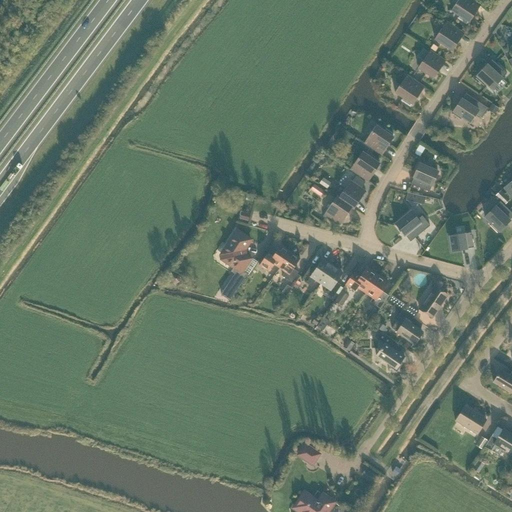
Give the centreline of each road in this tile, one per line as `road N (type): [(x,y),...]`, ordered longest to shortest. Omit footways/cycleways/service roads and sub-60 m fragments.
road 1 (residential): [(510,0),(394,171),(363,248)]
road 2 (trunk): [(0,185),(139,0)]
road 3 (residential): [(363,453),(482,280)]
road 4 (trunk): [(108,0),(0,143)]
road 5 (residential): [(511,412),(466,383),(511,322)]
road 6 (residential): [(482,280),(363,248)]
